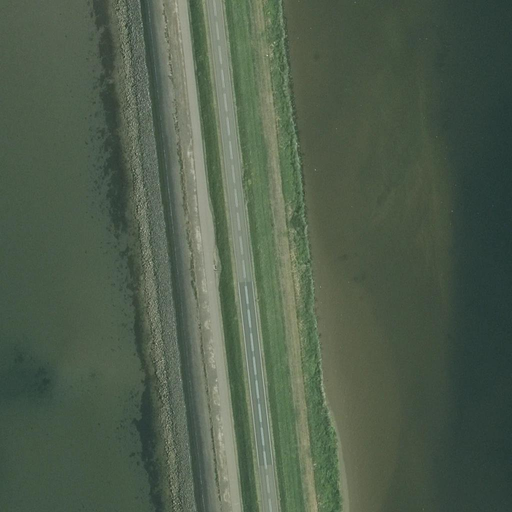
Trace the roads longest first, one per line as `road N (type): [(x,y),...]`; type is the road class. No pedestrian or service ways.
road 1 (trunk): [(269,511),(212,0)]
road 2 (unclassified): [(238,511),(181,0)]
